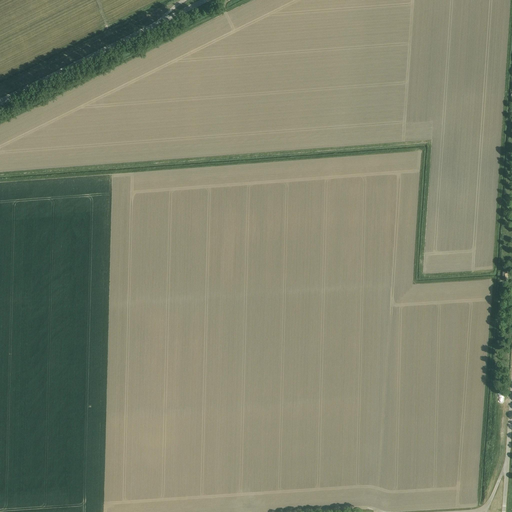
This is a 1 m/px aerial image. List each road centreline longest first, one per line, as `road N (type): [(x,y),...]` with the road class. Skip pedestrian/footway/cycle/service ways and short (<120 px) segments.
road 1 (unclassified): [(0,101),(207,0)]
road 2 (unclassified): [(503,511),(511,391)]
